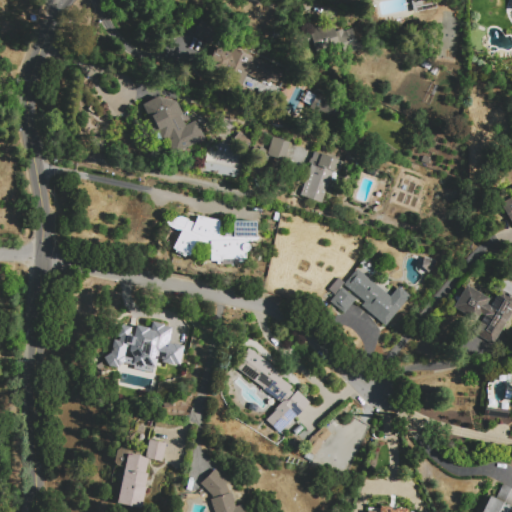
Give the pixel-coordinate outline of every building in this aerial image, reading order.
[(434,0),(411,0),(411,9),(435,9),(434,0)] [(200,19),(222,29),(214,45),(193,34),(200,19)] [(310,29),(333,24),(335,31),(343,30),(343,31),(352,29),(357,48),(339,52),(337,45),(315,51),(310,29)] [(232,47),(283,71),(277,84),(270,81),(270,83),(263,80),(262,82),(246,74),(242,84),(206,67),(216,46),(229,52),(232,47)] [(316,92),(336,102),(330,115),(320,110),(318,115),(308,110),(316,92)] [(141,105),(158,96),(175,101),(182,114),(180,115),(185,125),(195,120),(204,137),(172,154),(159,131),(156,132),(141,105)] [(300,195),(311,163),(308,163),(307,166),(284,158),(283,160),(266,154),(272,136),(339,160),(335,172),(330,170),(318,202),(300,195)] [(511,223),(500,204),(511,196),(511,223)] [(194,224),(197,216),(219,220),(219,236),(233,236),(233,221),(255,221),(255,237),(255,240),(245,240),(245,259),(237,259),(237,264),(221,265),(221,259),(210,260),(210,241),(198,239),(190,255),(173,247),(180,231),(168,226),(167,224),(166,223),(165,221),(166,220),(170,222),(173,220),(175,218),(177,217),(179,216),(181,216),(187,219),(187,220),(194,224)] [(356,269),(390,296),(398,286),(410,296),(385,326),(361,305),(364,301),(344,284),(356,269)] [(338,278),(344,283),(334,294),(328,289),(338,278)] [(511,313),(494,344),(474,332),(484,315),(480,313),(476,320),(453,306),(466,285),(489,298),(486,303),(490,306),(501,288),(511,294),(511,313)] [(341,287),(356,299),(344,313),(330,301),(341,287)] [(173,332),(182,375),(152,382),(149,368),(165,365),(163,352),(154,354),(155,361),(118,369),(114,352),(140,346),(139,340),(173,332)] [(293,394),(297,390),(309,402),(278,434),(265,421),(275,410),(274,410),(283,400),(282,399),(280,402),(234,367),(249,348),(283,374),(280,377),(292,386),(289,390),(293,394)] [(250,402),(257,406),(255,412),(247,408),(250,402)] [(485,407),(509,410),(508,419),(483,415),(485,407)] [(313,436),(323,426),(331,434),(323,442),(315,455),(304,449),(312,435),(313,436)] [(149,439),(165,443),(161,461),(145,457),(149,439)] [(303,457),(307,451),(314,456),(310,461),(303,457)] [(116,504),(127,454),(138,455),(148,459),(145,473),(147,473),(144,486),(146,486),(141,509),(116,504)] [(227,482),(212,497),(199,484),(214,469),(227,482)] [(481,511),(490,495),(496,498),(502,484),(511,488),(511,506),(509,511),(481,511)] [(213,511),(209,499),(229,492),(234,506),(241,504),(243,511),(213,511)]
